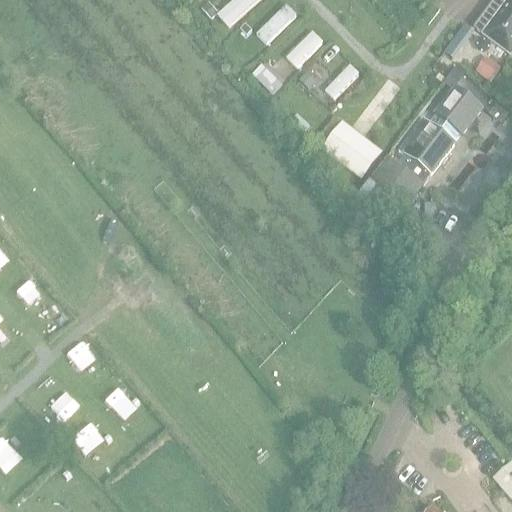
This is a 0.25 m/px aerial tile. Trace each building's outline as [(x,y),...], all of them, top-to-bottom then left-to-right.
[(477,38),(510,60),(511,57),(511,7),(504,1),(477,38)] [(438,56),(450,65),(473,33),(461,24),(438,56)] [(502,67),(488,56),(478,69),(492,80),(502,67)] [(360,182),(380,156),(333,118),(313,145),(360,182)] [(430,178),(454,147),(432,130),(426,137),(422,134),(415,143),(419,146),(408,160),(430,178)] [(387,160),(356,198),(360,201),(392,226),(422,188),(387,160)]
